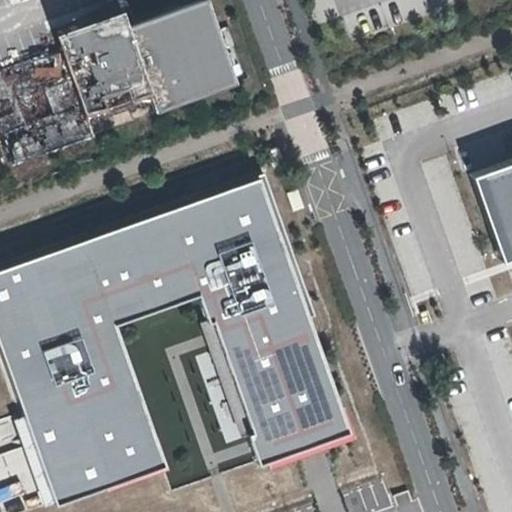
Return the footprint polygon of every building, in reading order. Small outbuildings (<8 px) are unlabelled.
[(122,30),(115,12),(49,36),(56,55),(0,75),(0,150),(6,167),(10,166),(9,163),(81,139),(82,142),(86,140),(79,120),(143,96),(151,116),(155,115),(154,111),(228,85),(229,88),(232,87),(201,0),(198,1),(198,4),(122,30)] [(86,140),(151,116),(143,96),(79,120),(86,140)] [(279,145),(265,149),(271,168),(285,164),(279,145)] [(511,156),(472,170),(502,260),(511,257),(511,156)] [(260,172),(0,261),(0,347),(55,506),(165,468),(112,317),(196,288),(257,462),(350,430),(260,172)] [(284,191),(291,210),(303,205),(296,187),(284,191)]
